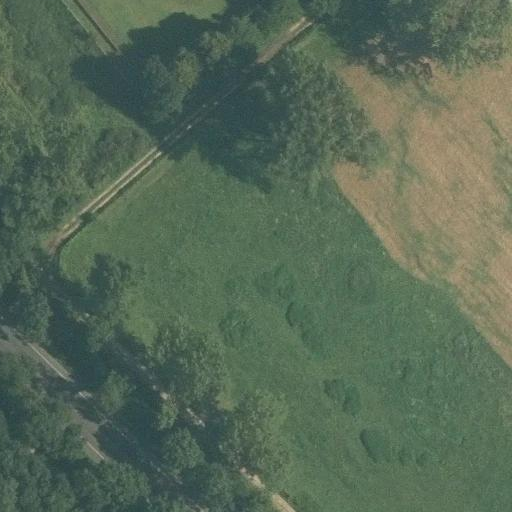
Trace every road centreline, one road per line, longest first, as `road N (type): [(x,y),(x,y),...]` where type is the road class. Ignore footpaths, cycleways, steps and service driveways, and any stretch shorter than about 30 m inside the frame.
road 1 (track): [(339,0),(29,263)]
road 2 (track): [(0,235),(286,511)]
road 3 (secondary): [(175,511),(0,341)]
road 4 (track): [(82,511),(0,411)]
